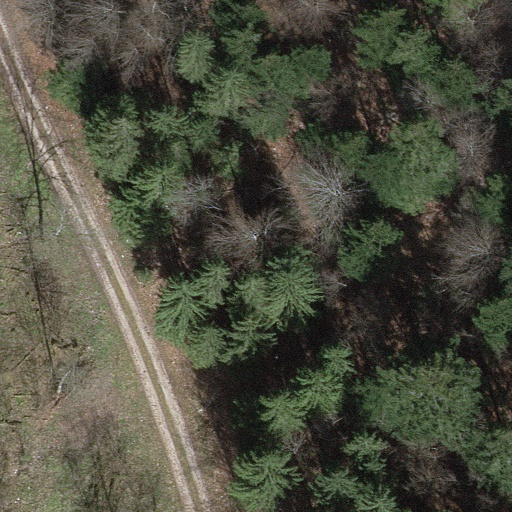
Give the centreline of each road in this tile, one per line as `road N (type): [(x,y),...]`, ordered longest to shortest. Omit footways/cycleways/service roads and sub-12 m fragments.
road 1 (track): [(201,511),(0,21)]
road 2 (track): [(140,364),(67,455),(48,511)]
